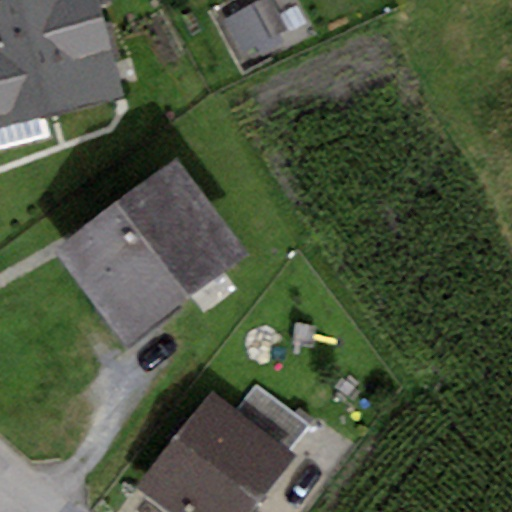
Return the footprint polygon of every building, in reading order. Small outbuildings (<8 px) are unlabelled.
[(0,0),(0,128),(123,97),(99,6),(112,3),(110,0),(0,0)] [(271,0),(264,0),(219,22),(237,59),(288,34),(271,0)] [(245,252),(172,159),(55,253),(129,346),(245,252)] [(237,410),(289,453),(308,429),(256,387),(237,410)] [(170,511),(253,511),(297,459),(289,453),(237,410),(215,392),(138,486),(170,511)]
